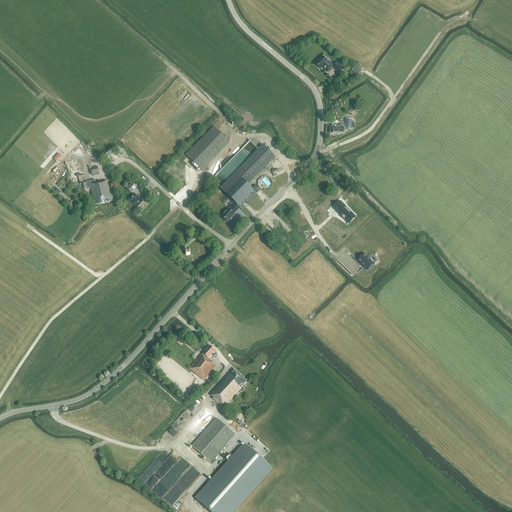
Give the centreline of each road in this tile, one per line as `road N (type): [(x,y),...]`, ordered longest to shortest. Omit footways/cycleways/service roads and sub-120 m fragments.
road 1 (tertiary): [(0,418),(72,401),(101,384),(310,165),(320,137),(318,97),(246,30),(228,0)]
road 2 (track): [(0,396),(53,317),(179,204)]
